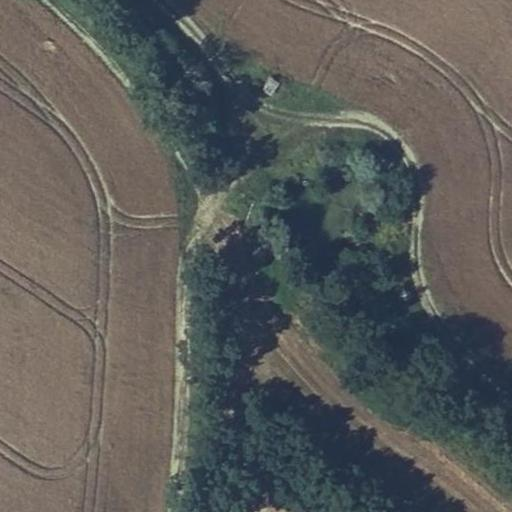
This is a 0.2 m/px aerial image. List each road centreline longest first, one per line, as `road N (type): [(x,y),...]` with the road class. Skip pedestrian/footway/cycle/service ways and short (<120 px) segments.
road 1 (track): [(421,167),(393,134),(323,120),(272,138),(206,212),(178,298),(173,511)]
road 2 (track): [(58,0),(179,137),(206,212)]
